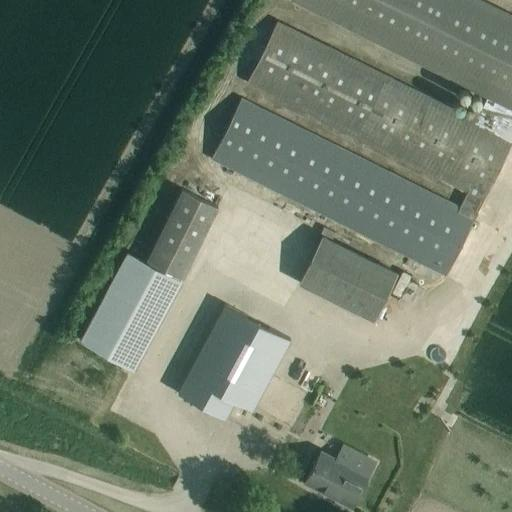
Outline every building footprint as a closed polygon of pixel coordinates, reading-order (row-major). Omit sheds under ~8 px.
[(293,0),(485,96),(475,118),(511,136),(511,13),(484,0),(293,0)] [(241,96),(210,158),(445,273),(511,137),(511,136),(475,118),(276,20),(246,82),(466,191),(460,203),(241,96)] [(182,275),(217,203),(181,185),(145,257),(182,275)] [(373,318),(397,270),(322,233),(298,281),(373,318)] [(133,369),(181,279),(127,250),(79,340),(133,369)] [(225,302),(177,392),(224,417),(233,400),(251,409),(290,337),(225,302)] [(377,385),(383,367),(372,363),(366,382),(377,385)] [(351,505),(367,475),(321,450),(304,480),(351,505)]
